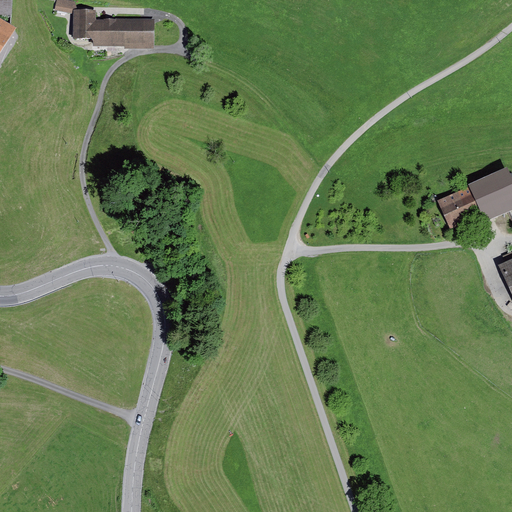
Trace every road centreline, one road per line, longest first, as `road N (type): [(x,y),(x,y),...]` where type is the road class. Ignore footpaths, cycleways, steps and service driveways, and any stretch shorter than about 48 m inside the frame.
road 1 (unclassified): [(357,511),(284,304),(280,277),(297,220),(346,143),(511,31)]
road 2 (track): [(83,8),(174,16),(181,28),(176,47),(112,68),(82,153),(87,199),(115,266)]
road 3 (secondary): [(0,296),(109,265),(142,277),(159,297),(165,334),(137,451),(132,511)]
road 4 (track): [(288,252),(511,244)]
road 5 (track): [(0,368),(143,421)]
